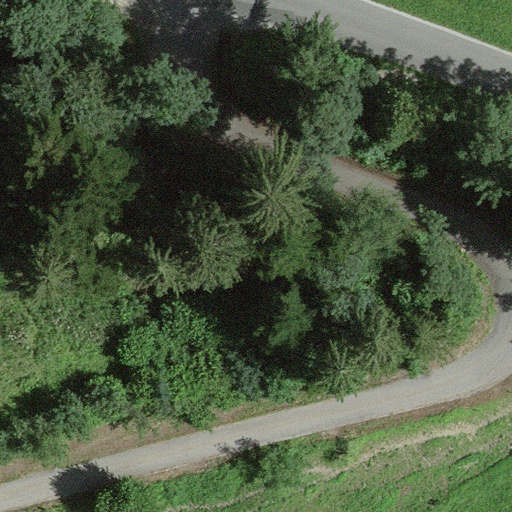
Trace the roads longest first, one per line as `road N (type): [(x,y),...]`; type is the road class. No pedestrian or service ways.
road 1 (track): [(0,502),(472,378),(511,343)]
road 2 (track): [(511,277),(470,231),(234,129),(194,91),(190,40),(203,0)]
road 3 (tertiary): [(246,0),(511,91)]
